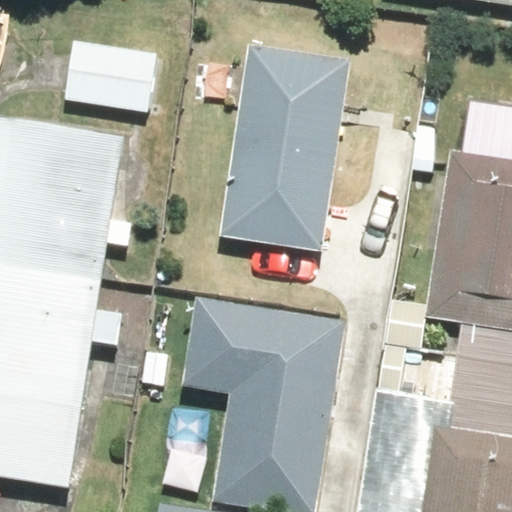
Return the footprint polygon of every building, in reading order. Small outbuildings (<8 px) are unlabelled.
[(172,49),(79,38),(72,99),(165,109),(172,49)] [(228,233),(329,250),(362,60),(257,41),(228,233)] [(122,348),(127,313),(104,310),(130,136),(5,117),(0,153),(0,476),(78,488),(99,345),(122,348)] [(438,319),(511,326),(511,159),(454,154),(438,319)] [(326,511),(358,321),(207,295),(192,384),(240,393),(222,502),(278,511),(326,511)] [(511,511),(511,336),(465,330),(452,425),(436,423),(424,511),(511,511)] [(242,511),(165,501),(163,511),(242,511)]
